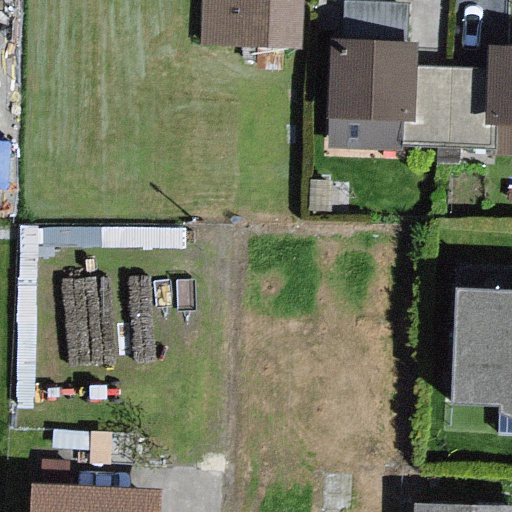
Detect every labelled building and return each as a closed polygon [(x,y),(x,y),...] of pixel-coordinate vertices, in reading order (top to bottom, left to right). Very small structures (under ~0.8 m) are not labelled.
[(299,0),(197,0),(198,46),(299,57),(299,0)] [(413,54),(324,52),(325,126),(407,129),(413,54)] [(511,56),(483,55),(479,136),(511,136),(511,56)] [(511,304),(442,301),(436,418),(487,416),(486,437),(511,436),(511,304)] [(152,511),(153,501),(24,499),(23,511),(152,511)]
